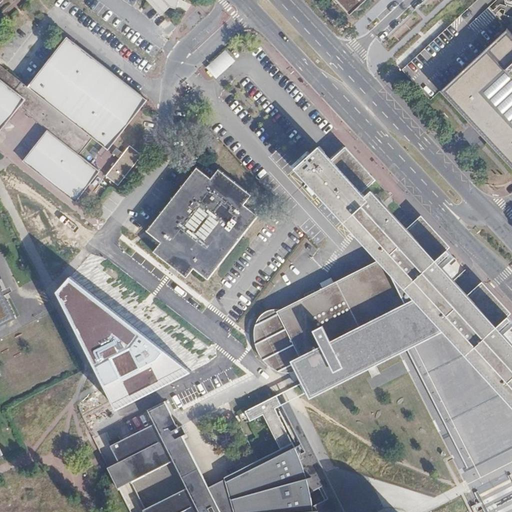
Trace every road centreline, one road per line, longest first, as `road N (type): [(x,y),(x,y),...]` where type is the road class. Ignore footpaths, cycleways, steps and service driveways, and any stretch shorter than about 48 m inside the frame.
road 1 (secondary): [(242,0),(430,201)]
road 2 (secondary): [(491,216),(346,59)]
